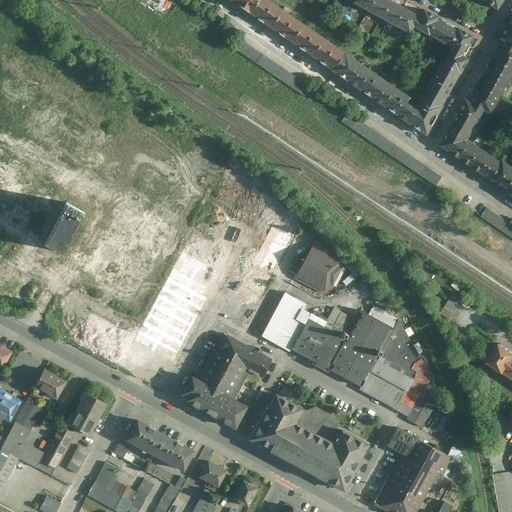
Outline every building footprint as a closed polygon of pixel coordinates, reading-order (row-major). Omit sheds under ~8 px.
[(237,0),(236,3),(250,13),(258,0),(237,0)] [(272,28),(283,12),(267,0),(258,0),(250,13),(272,28)] [(355,0),(352,5),(363,11),(368,0),(355,0)] [(368,0),(363,11),(372,15),(380,0),(368,0)] [(386,0),(380,0),(372,15),(381,20),(391,3),(386,0)] [(483,0),(482,2),(496,11),(503,0),(483,0)] [(391,3),(381,20),(389,25),(400,8),(391,3)] [(410,13),(400,8),(389,25),(399,29),(410,13)] [(413,29),(429,38),(439,22),(440,20),(423,11),(419,17),(413,29)] [(293,43),(304,26),(283,12),(272,28),(293,43)] [(419,17),(410,13),(399,29),(409,36),(413,29),(419,17)] [(448,49),(457,32),(439,22),(429,38),(448,49)] [(505,46),(511,50),(511,23),(508,30),(500,43),(505,46)] [(313,56),(324,40),(304,26),(293,43),(313,56)] [(473,38),(458,30),(457,32),(448,49),(452,51),(463,57),(473,38)] [(20,33),(10,53),(55,76),(66,56),(20,33)] [(304,97),(310,88),(237,38),(231,47),(304,97)] [(333,70),(344,53),(324,40),(313,56),(333,70)] [(511,50),(505,46),(501,52),(497,61),(492,69),(487,78),(482,87),(477,96),(473,105),(483,111),(490,114),(511,74),(511,50)] [(452,51),(444,66),(459,74),(467,60),(463,57),(452,51)] [(370,71),(344,53),(333,70),(359,88),(370,71)] [(442,64),(435,77),(452,87),(459,74),(444,66),(442,64)] [(386,82),(370,71),(359,88),(374,99),(386,82)] [(435,77),(422,98),(440,108),(452,87),(435,77)] [(411,99),(386,82),(374,99),(400,116),(408,104),(411,99)] [(408,104),(400,116),(425,131),(440,108),(422,98),(415,109),(408,104)] [(473,105),(467,102),(451,129),(468,139),(483,111),(473,105)] [(443,178),(347,113),(340,123),(436,188),(443,178)] [(459,161),(472,142),(468,139),(451,129),(445,138),(440,148),(449,154),(459,161)] [(474,171),(487,152),(472,142),(459,161),(474,171)] [(206,143),(194,165),(220,178),(232,156),(206,143)] [(489,181),(502,162),(487,152),(474,171),(489,181)] [(505,192),(511,181),(511,168),(502,162),(489,181),(505,192)] [(63,253),(84,213),(66,203),(45,243),(63,253)] [(511,222),(488,206),(481,217),(511,237),(511,222)] [(302,225),(318,236),(325,226),(309,215),(302,225)] [(315,242),(296,277),(326,293),(332,283),(337,286),(348,266),(342,263),(345,258),(315,242)] [(366,271),(354,256),(347,263),(355,273),(345,281),(349,285),(366,271)] [(53,277),(58,268),(50,265),(46,273),(53,277)] [(306,303),(285,291),(263,332),(316,362),(314,364),(329,371),(330,368),(361,385),(359,389),(408,416),(406,419),(423,428),(440,397),(426,389),(432,376),(398,319),(399,312),(382,296),(377,306),(374,304),(369,313),(359,307),(347,330),(304,307),(306,303)] [(439,313),(449,320),(462,302),(452,295),(439,313)] [(71,335),(82,315),(68,307),(58,327),(71,335)] [(183,400),(234,427),(248,404),(235,397),(245,377),(256,383),(260,375),(262,376),(273,357),(223,332),(198,378),(191,374),(181,392),(186,395),(183,400)] [(14,349),(0,342),(0,366),(3,368),(14,349)] [(511,353),(499,346),(488,364),(503,374),(511,360),(511,353)] [(511,360),(503,374),(511,379),(511,360)] [(68,380),(47,367),(36,386),(57,398),(68,380)] [(0,421),(2,422),(4,418),(11,421),(22,400),(0,387),(0,446),(2,447),(8,438),(0,433),(0,421)] [(92,434),(110,402),(87,390),(70,422),(92,434)] [(307,410),(274,390),(248,438),(343,491),(369,443),(339,426),(336,417),(315,406),(307,410)] [(19,457),(27,442),(43,410),(28,402),(8,438),(2,447),(19,457)] [(436,409),(431,419),(441,424),(446,414),(436,409)] [(165,438),(135,421),(123,441),(153,458),(165,438)] [(53,475),(75,433),(60,425),(46,452),(38,467),(53,475)] [(387,445),(402,453),(411,457),(420,441),(396,429),(387,445)] [(195,454),(165,438),(153,458),(183,475),(195,454)] [(375,504),(389,511),(417,511),(439,473),(443,475),(453,457),(420,441),(411,457),(402,453),(375,504)] [(38,467),(46,452),(27,442),(19,457),(38,467)] [(130,449),(120,444),(116,453),(125,458),(130,449)] [(77,473),(89,450),(79,445),(67,468),(77,473)] [(0,492),(19,457),(2,447),(0,451),(0,492)] [(230,469),(211,459),(202,477),(209,481),(207,487),(217,492),(219,486),(221,487),(230,469)] [(118,468),(106,462),(89,496),(116,509),(123,497),(132,502),(128,509),(133,511),(139,511),(156,484),(145,479),(138,492),(113,478),(118,468)] [(182,488),(187,479),(182,477),(176,486),(182,488)] [(251,506),(261,486),(246,478),(235,498),(251,506)] [(170,511),(182,488),(176,486),(172,483),(155,511),(170,511)] [(48,511),(57,511),(62,502),(49,495),(42,509),(48,511)] [(207,495),(204,500),(214,505),(216,500),(207,495)] [(193,511),(214,511),(218,507),(214,505),(204,500),(201,498),(193,511)] [(438,511),(450,511),(454,504),(445,500),(438,511)] [(16,511),(0,502),(0,511),(16,511)]
